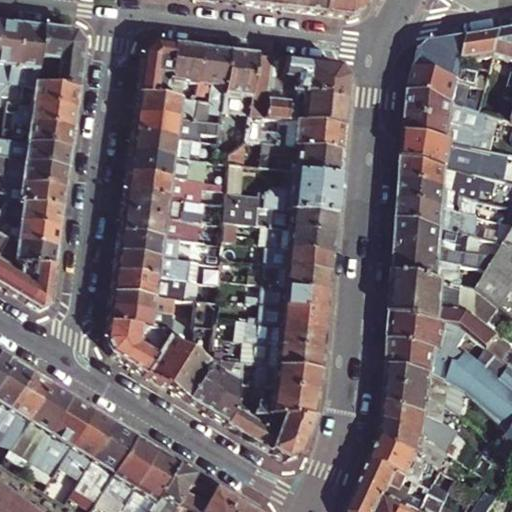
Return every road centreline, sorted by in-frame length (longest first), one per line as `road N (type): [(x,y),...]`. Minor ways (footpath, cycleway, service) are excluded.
road 1 (secondary): [(308,508),(346,382),(379,48)]
road 2 (residential): [(116,16),(71,369)]
road 3 (residential): [(71,369),(308,508)]
road 4 (tertiary): [(379,48),(116,16)]
